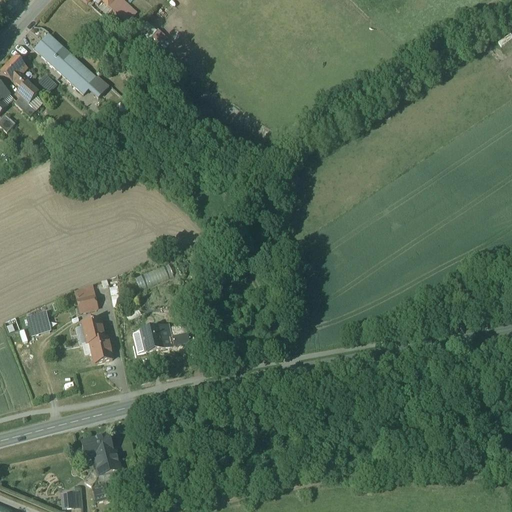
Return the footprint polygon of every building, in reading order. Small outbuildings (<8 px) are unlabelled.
[(18,0),(14,0),(10,6),(15,10),(22,3),(18,0)] [(122,0),(113,0),(108,6),(127,23),(136,13),(122,0)] [(143,30),(162,46),(170,38),(151,21),(143,30)] [(96,80),(48,37),(35,52),(83,95),(88,90),(98,99),(108,88),(98,79),(96,80)] [(28,71),(14,58),(0,73),(13,85),(13,84),(21,92),(25,87),(29,83),(22,77),(28,71)] [(48,75),(40,84),(51,94),(59,85),(48,75)] [(0,87),(0,114),(4,111),(0,107),(0,105),(9,96),(0,87)] [(29,91),(25,87),(21,92),(17,97),(20,99),(30,108),(31,110),(37,103),(31,98),(30,99),(25,95),(29,91)] [(111,128),(136,107),(128,98),(103,119),(111,128)] [(30,108),(20,99),(16,104),(26,112),(30,108)] [(37,103),(31,110),(35,113),(41,106),(37,103)] [(5,117),(0,122),(0,128),(7,134),(15,126),(5,117)] [(25,157),(17,163),(23,169),(31,163),(25,157)] [(135,278),(141,290),(175,276),(169,263),(135,278)] [(94,297),(77,301),(80,315),(97,311),(94,297)] [(50,313),(29,318),(33,338),(55,334),(50,313)] [(100,323),(82,327),(87,346),(90,346),(95,367),(112,363),(107,341),(105,342),(100,323)] [(192,331),(179,333),(179,338),(173,339),(175,349),(195,344),(192,331)] [(174,357),(173,355),(169,355),(170,358),(162,360),(166,379),(189,374),(185,355),(174,357)] [(109,438),(91,443),(82,446),(85,457),(94,455),(95,461),(98,472),(99,478),(112,475),(112,477),(121,475),(116,455),(114,456),(109,438)] [(98,472),(92,474),(85,485),(92,489),(97,482),(99,478),(98,472)] [(105,489),(93,492),(96,505),(109,501),(108,501),(104,502),(102,490),(106,489),(105,489)] [(73,497),(62,498),(63,511),(74,511),(73,497)]
